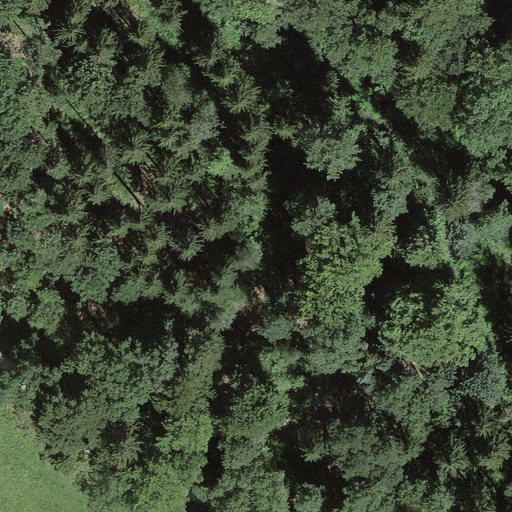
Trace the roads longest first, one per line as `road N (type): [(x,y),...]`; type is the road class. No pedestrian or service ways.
road 1 (track): [(0,358),(114,461),(198,492),(302,511)]
road 2 (track): [(511,154),(332,21),(271,0)]
